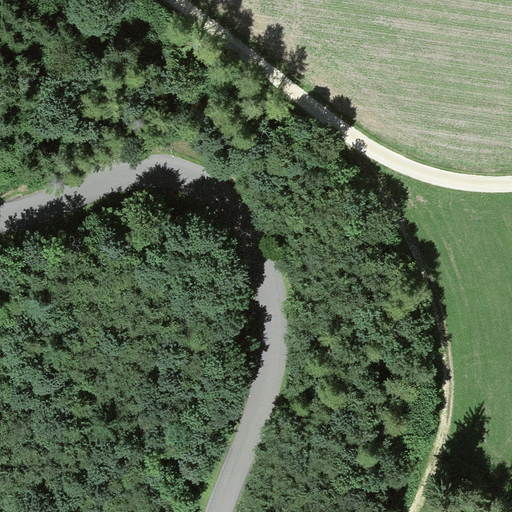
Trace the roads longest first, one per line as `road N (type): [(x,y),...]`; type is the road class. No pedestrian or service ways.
road 1 (tertiary): [(219,511),(276,338),(266,280),(230,210),(201,182),(143,170),(0,218)]
road 2 (track): [(339,138),(411,249),(435,331),(444,389),(409,511)]
road 3 (track): [(165,0),(290,89),(339,138),(451,182),(511,182)]
